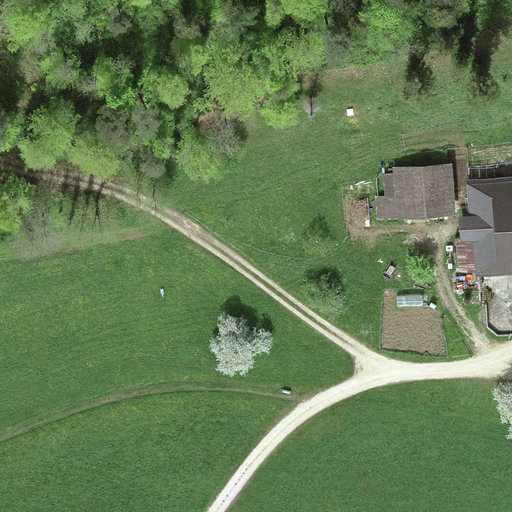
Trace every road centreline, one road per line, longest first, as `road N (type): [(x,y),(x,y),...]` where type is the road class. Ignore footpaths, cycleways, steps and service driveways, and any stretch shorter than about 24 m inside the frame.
road 1 (track): [(387,367),(279,298),(208,239),(78,179),(0,159)]
road 2 (track): [(319,396),(151,387),(0,438)]
road 3 (track): [(319,396),(387,367),(474,368),(511,357)]
road 4 (track): [(212,511),(319,396)]
